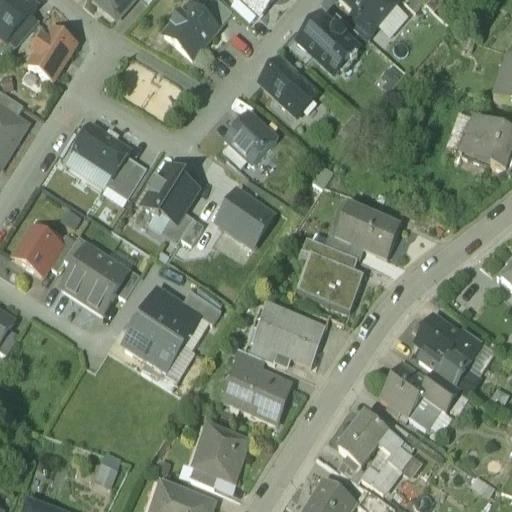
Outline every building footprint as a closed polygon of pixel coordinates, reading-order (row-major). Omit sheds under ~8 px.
[(36,13),(21,0),(10,0),(0,12),(0,44),(5,49),(7,46),(29,22),(36,13)] [(0,0),(0,12),(10,0),(0,0)] [(137,0),(88,0),(116,24),(137,0)] [(140,0),(139,2),(148,9),(155,0),(140,0)] [(230,0),(256,22),(275,0),(230,0)] [(399,0),(337,0),(354,14),(373,30),(399,0)] [(199,22),(217,37),(232,20),(214,5),(199,22)] [(192,67),(217,37),(199,22),(189,14),(164,44),(192,67)] [(373,30),(354,14),(346,24),(358,34),(365,40),(373,30)] [(350,44),(358,34),(346,24),(336,16),(328,25),(350,44)] [(358,50),(350,44),(328,25),(322,19),(298,48),(334,79),(358,50)] [(29,22),(7,46),(16,54),(38,30),(29,22)] [(51,36),(43,48),(41,47),(32,60),(35,62),(27,74),(52,90),(76,51),(51,36)] [(381,88),(390,95),(401,81),(397,78),(401,73),(391,65),(381,77),(386,82),(381,88)] [(511,67),(506,66),(493,103),(511,109),(511,67)] [(282,68),(260,93),(296,124),(317,99),(282,68)] [(159,89),(141,90),(140,73),(122,74),(123,85),(133,85),(134,108),(156,106),(156,105),(160,104),(159,89)] [(0,116),(17,127),(24,116),(0,100),(0,116)] [(17,127),(0,116),(0,173),(26,132),(17,127)] [(365,130),(352,120),(340,135),(353,145),(365,130)] [(248,121),(224,149),(254,174),(278,146),(248,121)] [(498,126),(489,123),(487,129),(473,124),(460,160),(490,170),(489,171),(505,177),(511,156),(511,135),(506,134),(505,135),(496,132),(498,126)] [(130,157),(90,133),(73,160),(85,168),(86,173),(92,177),(98,176),(111,184),(112,185),(126,163),(130,157)] [(146,176),(126,163),(112,185),(111,184),(106,193),(127,206),(146,176)] [(167,232),(173,236),(182,222),(199,195),(166,175),(141,216),(167,232)] [(252,253),(271,221),(236,200),(217,231),(252,253)] [(400,233),(347,214),(334,250),(329,248),(324,261),(344,268),(348,270),(352,258),(387,270),(400,233)] [(193,228),(182,222),(173,236),(167,232),(160,244),(177,254),(180,249),(193,228)] [(203,235),(193,228),(180,249),(190,255),(203,235)] [(60,252),(33,236),(14,267),(41,283),(47,274),(60,253),(60,252)] [(77,250),(65,243),(60,252),(60,253),(47,274),(58,281),(64,270),(77,250)] [(77,250),(64,270),(74,277),(87,256),(89,253),(79,246),(77,250)] [(324,261),(306,255),(302,266),(320,272),(306,309),(350,325),(363,288),(340,280),(344,268),(324,261)] [(62,297),(82,309),(107,269),(87,256),(74,277),(62,297)] [(511,266),(497,285),(511,296),(511,266)] [(127,282),(107,269),(82,309),(102,322),(115,301),(127,282)] [(130,278),(127,282),(115,301),(125,308),(140,285),(130,278)] [(182,314),(158,299),(140,328),(181,354),(198,326),(199,325),(182,314)] [(220,320),(190,301),(182,314),(199,325),(198,326),(212,334),(220,320)] [(460,327),(440,314),(433,326),(453,339),(460,327)] [(0,320),(0,350),(8,337),(13,328),(0,320)] [(324,341),(266,321),(253,360),(278,369),(311,380),(324,341)] [(433,326),(432,326),(414,355),(424,362),(442,374),(461,344),(460,344),(453,339),(433,326)] [(181,354),(140,328),(124,354),(148,369),(165,380),(166,378),(181,354)] [(18,343),(8,337),(0,350),(0,359),(6,363),(18,343)] [(461,344),(442,374),(424,362),(418,372),(434,383),(457,398),(466,404),(478,386),(465,377),(480,354),(462,342),(460,344),(461,344)] [(278,369),(253,360),(249,371),(265,376),(274,379),(278,369)] [(418,372),(407,365),(401,375),(428,392),(434,383),(418,372)] [(249,371),(237,366),(233,379),(243,382),(243,381),(261,387),(265,376),(249,371)] [(165,380),(148,369),(142,379),(173,398),(180,386),(166,378),(165,380)] [(401,375),(380,408),(392,416),(389,420),(397,425),(400,421),(407,425),(420,405),(428,392),(401,375)] [(261,387),(243,381),(243,382),(230,418),(276,434),(281,419),(282,419),(290,397),(261,387)] [(457,398),(434,383),(428,392),(420,405),(437,415),(444,419),(454,403),(457,398)] [(466,404),(457,398),(454,403),(464,410),(468,405),(466,404)] [(437,415),(420,405),(407,425),(424,436),(437,415)] [(410,440),(379,420),(373,429),(379,434),(402,451),(410,440)] [(364,423),(339,457),(350,466),(353,468),(379,434),(373,429),(364,423)] [(402,451),(379,434),(353,468),(350,466),(347,470),(357,477),(376,452),(383,457),(394,465),(389,471),(396,476),(406,462),(398,456),(402,451)] [(246,452),(201,436),(197,450),(203,452),(195,475),(219,484),(233,489),(246,452)] [(98,481),(113,487),(124,461),(109,455),(98,481)] [(394,465),(383,457),(369,475),(380,484),(391,492),(401,479),(396,476),(389,471),(394,465)] [(358,490),(361,485),(363,482),(357,477),(347,470),(342,467),(336,476),(358,490)] [(219,484),(195,475),(190,489),(214,498),(219,484)] [(363,482),(361,485),(373,494),(380,484),(369,475),(363,482)] [(352,511),(355,508),(325,488),(308,511),(352,511)] [(190,489),(188,489),(184,499),(211,508),(213,503),(215,498),(190,489)] [(184,499),(162,491),(154,511),(213,511),(214,510),(211,508),(184,499)] [(364,495),(355,508),(352,511),(380,511),(383,507),(364,495)]
